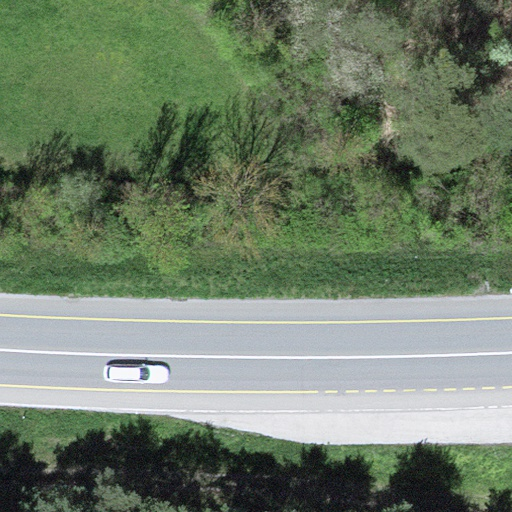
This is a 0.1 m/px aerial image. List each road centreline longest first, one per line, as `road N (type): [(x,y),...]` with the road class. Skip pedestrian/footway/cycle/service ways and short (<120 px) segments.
road 1 (motorway): [(511,302),(0,465)]
road 2 (primary): [(511,353),(177,356),(0,347)]
